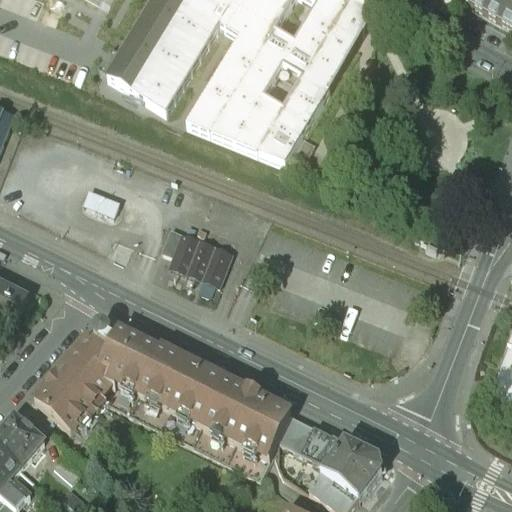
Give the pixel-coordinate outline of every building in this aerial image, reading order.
[(377,19),(344,0),(160,0),(109,87),(168,122),(221,33),(241,45),(189,132),(285,173),(377,19)] [(511,0),(456,0),(453,7),(511,41),(511,0)] [(0,157),(14,122),(0,116),(0,157)] [(314,152),(304,147),(293,165),(304,171),(314,152)] [(232,260),(170,236),(161,258),(174,263),(170,273),(219,292),(232,260)] [(208,241),(197,237),(194,245),(206,249),(208,241)] [(13,297),(0,291),(0,328),(13,335),(28,306),(12,298),(13,297)] [(157,361),(117,341),(114,347),(109,345),(111,341),(110,338),(108,335),(105,333),(102,332),(99,333),(96,335),(94,337),(93,341),(94,344),(96,347),(92,350),(87,346),(34,407),(71,438),(100,404),(110,392),(115,394),(117,390),(203,433),(225,390),(159,357),(157,361)] [(511,342),(492,394),(502,417),(511,421),(511,342)] [(203,433),(117,390),(115,394),(110,392),(100,404),(261,484),(270,466),(203,433)] [(291,424),(225,390),(203,433),(270,466),(279,449),(291,424)] [(43,449),(14,424),(0,440),(0,459),(20,476),(43,449)] [(379,467),(291,424),(279,449),(323,471),(326,474),(309,500),(324,511),(355,511),(382,479),(379,467)] [(69,455),(53,473),(71,489),(87,471),(69,455)] [(20,476),(0,459),(0,505),(4,509),(7,511),(22,511),(30,503),(11,487),(20,476)]
